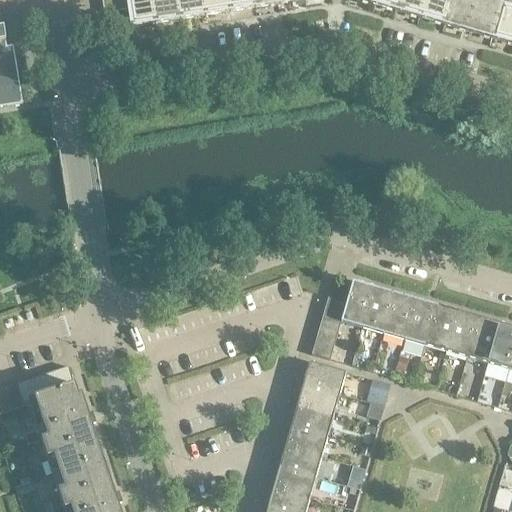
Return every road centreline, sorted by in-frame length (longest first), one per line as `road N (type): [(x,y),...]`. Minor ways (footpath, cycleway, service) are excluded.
road 1 (residential): [(66,92),(338,50),(511,96)]
road 2 (residential): [(96,317),(349,241),(511,288)]
road 3 (residential): [(156,511),(96,317)]
